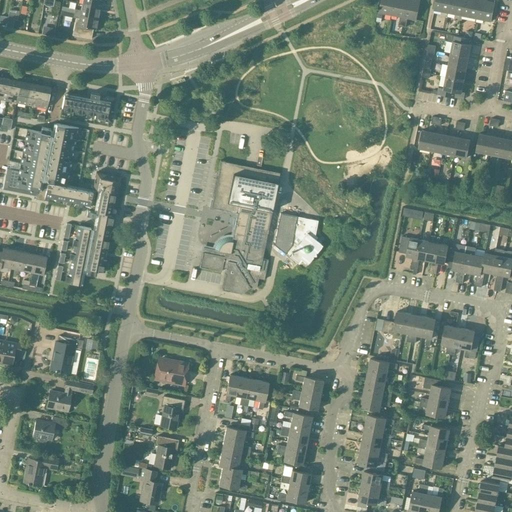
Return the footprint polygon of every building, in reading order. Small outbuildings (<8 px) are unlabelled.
[(50,17),(57,19),(60,2),(54,0),(43,0),(43,4),(45,5),(46,6),(50,7),(51,6),(53,6),(50,17)] [(392,15),(394,0),(381,0),(379,12),(377,12),(376,17),(382,18),(383,13),(392,15)] [(402,27),(407,0),(394,0),(392,15),(400,17),(398,26),(402,27)] [(417,20),(420,2),(409,0),(407,0),(402,27),(406,27),(407,18),(417,20)] [(448,13),(448,11),(450,0),(435,0),(434,8),(440,9),(440,12),(448,13)] [(462,16),(463,13),(465,0),(450,0),(448,11),(454,12),(454,14),(462,16)] [(476,19),(476,16),(479,0),(465,0),(463,13),(469,15),(468,17),(476,19)] [(482,20),(490,22),(494,3),(487,1),(486,0),(479,0),(476,16),(483,18),(482,20)] [(61,11),(97,18),(100,8),(82,4),(81,10),(75,9),(68,8),(68,10),(61,8),(61,11)] [(72,35),(91,39),(91,36),(93,28),(95,29),(97,18),(61,11),(60,15),(65,16),(75,18),(72,35)] [(19,18),(16,29),(26,31),(27,26),(25,25),(26,19),(19,18)] [(12,29),(14,20),(7,19),(7,23),(6,28),(12,29)] [(452,42),(450,53),(469,57),(471,45),(468,44),(469,39),(460,37),(448,34),(447,41),(452,42)] [(448,65),(467,69),(469,57),(450,53),(448,65)] [(445,77),(464,80),(467,69),(448,65),(445,77)] [(433,93),(454,98),(455,97),(454,97),(455,92),(462,93),(464,80),(445,77),(443,89),(439,88),(438,91),(434,90),(433,93)] [(0,99),(6,101),(10,80),(0,78),(0,99)] [(6,101),(16,103),(20,82),(10,80),(6,101)] [(16,103),(26,105),(30,84),(20,82),(16,103)] [(26,105),(36,107),(40,86),(30,84),(26,105)] [(36,107),(46,109),(50,88),(40,86),(36,107)] [(502,101),(511,103),(511,92),(505,91),(502,101)] [(94,119),(111,122),(113,106),(114,106),(115,98),(99,95),(100,94),(91,92),(90,98),(98,99),(97,102),(64,96),(61,108),(95,114),(94,119)] [(1,129),(10,131),(12,120),(3,118),(3,119),(1,129)] [(78,204),(89,206),(92,192),(67,187),(78,128),(56,124),(54,130),(41,128),(40,132),(27,130),(25,141),(22,152),(20,163),(19,169),(7,166),(2,190),(37,197),(37,195),(44,196),(44,199),(78,205),(78,204)] [(418,149),(430,151),(434,133),(422,130),(418,149)] [(430,151),(442,153),(446,135),(434,133),(430,151)] [(475,152),(487,154),(491,136),(479,133),(475,152)] [(442,153),(454,156),(458,137),(446,135),(442,153)] [(487,154),(499,157),(503,138),(491,136),(487,154)] [(454,156),(466,158),(470,140),(458,137),(454,156)] [(511,159),(511,154),(511,139),(503,138),(499,157),(511,159)] [(277,183),(279,173),(250,167),(245,166),(226,162),(221,161),(219,172),(211,208),(237,213),(236,219),(234,218),(233,221),(232,224),(235,225),(232,238),(230,238),(229,238),(227,238),(225,238),(224,239),(222,240),(221,240),(220,241),(219,242),(217,243),(216,245),(216,246),(215,248),(214,250),(203,247),(202,253),(199,267),(221,271),(222,267),(226,268),(222,290),(241,294),(257,282),(258,278),(264,279),(268,260),(262,259),(271,213),(277,183)] [(67,282),(79,285),(82,273),(94,275),(95,271),(104,272),(107,260),(102,260),(109,226),(111,215),(109,214),(113,193),(118,194),(121,178),(96,173),(92,193),(99,194),(96,212),(87,211),(86,216),(94,217),(92,228),(78,226),(67,282)] [(501,200),(504,187),(496,185),(493,198),(501,200)] [(316,241),(318,238),(315,236),(318,221),(298,217),(280,214),(276,235),(274,245),(286,255),(288,257),(297,264),(300,260),(304,263),(306,265),(308,263),(314,257),(316,257),(316,254),(321,248),(322,246),(320,245),(316,241)] [(470,228),(489,231),(490,223),(471,221),(470,228)] [(399,252),(407,254),(410,239),(402,237),(399,252)] [(410,239),(407,254),(406,257),(412,258),(411,266),(418,268),(418,264),(415,263),(419,241),(410,239)] [(419,259),(425,261),(429,242),(419,241),(415,263),(418,264),(419,259)] [(430,270),(437,271),(438,267),(434,267),(438,244),(429,242),(425,261),(431,262),(430,270)] [(434,267),(438,267),(439,263),(445,264),(448,246),(438,244),(434,267)] [(0,265),(11,267),(14,250),(4,248),(0,265)] [(497,291),(505,251),(495,249),(494,255),(490,273),(496,274),(495,280),(493,279),(491,289),(493,290),(497,291)] [(11,267),(21,270),(25,252),(14,250),(11,267)] [(460,276),(465,253),(455,251),(452,270),(458,271),(457,279),(463,280),(464,277),(460,276)] [(511,277),(511,251),(505,251),(497,291),(500,291),(504,276),(511,277)] [(21,270),(31,272),(35,254),(25,252),(21,270)] [(471,273),(475,255),(465,253),(460,276),(464,277),(465,272),(471,273)] [(479,280),(485,253),(484,253),(483,257),(475,255),(471,273),(477,275),(475,283),(482,284),(483,281),(479,280)] [(490,273),(494,255),(485,253),(479,280),(483,281),(484,272),(490,273)] [(31,272),(42,274),(46,257),(35,254),(31,272)] [(403,333),(407,314),(397,312),(395,322),(384,320),(381,331),(393,334),(393,331),(403,333)] [(411,343),(416,316),(407,314),(403,333),(408,334),(406,342),(411,343)] [(416,335),(422,336),(426,318),(416,316),(411,343),(415,343),(416,335)] [(425,345),(430,346),(432,338),(436,320),(426,318),(422,336),(427,337),(425,345)] [(450,354),(455,328),(445,326),(442,345),(447,346),(446,353),(450,354)] [(456,348),(461,349),(464,329),(455,328),(450,354),(454,355),(456,348)] [(465,358),(469,358),(471,350),(474,331),(464,329),(461,349),(466,350),(465,358)] [(50,369),(69,373),(74,348),(81,349),(83,341),(59,336),(58,342),(56,341),(50,369)] [(1,363),(12,365),(14,355),(24,357),(25,355),(26,351),(27,345),(6,341),(1,363)] [(397,360),(399,349),(392,347),(390,358),(397,360)] [(370,359),(368,369),(387,372),(388,368),(397,369),(397,364),(370,359)] [(154,380),(183,385),(187,363),(173,361),(173,363),(157,360),(154,380)] [(368,369),(366,378),(393,383),(394,379),(386,377),(387,372),(368,369)] [(280,383),(287,384),(289,373),(281,372),(280,383)] [(235,396),(239,377),(229,375),(226,394),(224,402),(229,403),(230,395),(235,396)] [(302,387),(321,391),(323,381),(304,378),(296,376),(295,380),(303,382),(302,387)] [(243,406),(248,379),(239,377),(235,396),(241,397),(239,405),(243,406)] [(393,387),(393,383),(366,378),(365,387),(384,391),(385,386),(393,387)] [(430,395),(449,398),(451,389),(439,386),(441,380),(425,378),(423,388),(431,389),(430,395)] [(249,399),(254,400),(258,381),(248,379),(243,406),(248,407),(249,399)] [(47,407),(68,411),(72,390),(91,394),(93,385),(66,380),(64,389),(65,389),(64,394),(50,391),(47,407)] [(258,409),(262,410),(264,402),(267,383),(258,381),(254,400),(259,401),(258,409)] [(145,395),(156,397),(158,390),(146,387),(145,395)] [(292,395),(319,400),(321,391),(302,387),(301,392),(293,390),(292,395)] [(365,387),(363,397),(390,402),(392,393),(384,391),(365,387)] [(298,406),(317,410),(319,400),(292,395),(291,399),(299,400),(298,406)] [(420,402),(447,408),(449,398),(430,395),(429,400),(421,398),(420,402)] [(159,426),(175,429),(179,409),(182,410),(184,400),(162,396),(161,405),(163,406),(159,426)] [(361,407),(380,410),(381,405),(389,406),(390,402),(363,397),(361,407)] [(426,414),(445,417),(447,408),(420,402),(419,407),(427,408),(426,414)] [(291,423),(310,427),(312,417),(284,411),(284,416),(292,418),(291,423)] [(394,420),(367,415),(365,425),(385,429),(386,423),(394,425),(394,420)] [(256,428),(258,420),(241,416),(240,424),(256,428)] [(40,442),(42,443),(44,443),(46,442),(47,441),(48,438),(52,439),(54,428),(64,430),(66,419),(53,417),(52,423),(36,420),(33,435),(39,437),(38,439),(39,441),(40,442)] [(280,431),(308,436),(310,427),(291,423),(290,427),(281,426),(280,431)] [(428,436),(448,440),(450,430),(422,424),(421,429),(429,431),(428,436)] [(365,425),(363,434),(391,440),(391,435),(384,434),(385,429),(365,425)] [(226,427),(224,437),(243,441),(244,436),(252,437),(253,433),(245,431),(226,427)] [(139,434),(151,436),(152,430),(140,428),(139,434)] [(287,442),(306,446),(308,436),(280,431),(280,435),(288,436),(287,442)] [(363,434),(361,444),(381,448),(382,442),(390,444),(391,440),(363,434)] [(154,466),(170,469),(174,449),(177,449),(179,440),(157,436),(155,445),(158,446),(154,466)] [(419,444),(446,449),(448,440),(428,436),(427,440),(420,439),(419,444)] [(224,437),(222,446),(249,452),(250,447),(242,446),(243,441),(224,437)] [(277,450),(304,455),(306,446),(287,442),(286,447),(278,445),(277,450)] [(361,444),(359,453),(387,458),(387,454),(380,452),(381,448),(361,444)] [(424,455),(444,459),(446,449),(419,444),(418,448),(426,449),(424,455)] [(511,448),(504,447),(504,446),(498,445),(496,456),(511,459),(511,448)] [(222,446),(220,456),(240,460),(241,455),(248,456),(249,452),(222,446)] [(283,461),(302,465),(304,455),(277,450),(276,453),(284,455),(283,461)] [(357,463),(377,467),(378,461),(386,462),(387,458),(359,453),(357,463)] [(23,482),(41,485),(44,468),(56,470),(59,459),(43,455),(42,461),(30,458),(27,469),(26,469),(23,482)] [(422,465),(442,468),(444,459),(424,455),(424,460),(416,458),(415,463),(422,465)] [(240,460),(220,456),(218,466),(222,466),(238,469),(240,460)] [(511,459),(496,456),(494,466),(511,469),(511,459)] [(122,465),(120,474),(136,476),(138,467),(122,465)] [(238,469),(222,466),(220,475),(240,479),(241,474),(248,476),(249,471),(238,469)] [(492,477),(511,480),(511,474),(511,469),(494,466),(492,477)] [(140,501),(155,504),(158,490),(160,491),(161,484),(155,482),(157,471),(142,468),(139,480),(144,481),(140,501)] [(414,468),(412,477),(424,479),(426,470),(414,468)] [(281,479),(309,485),(311,475),(291,471),(290,476),(282,474),(281,479)] [(364,472),(362,482),(390,487),(391,482),(382,480),(383,476),(364,472)] [(238,489),(245,491),(246,486),(239,484),(240,479),(220,475),(218,485),(238,489)] [(287,490),(307,494),(309,485),(281,479),(280,483),(288,485),(287,490)] [(481,480),(479,491),(505,496),(506,492),(498,491),(500,484),(481,480)] [(360,491),(379,495),(380,489),(389,491),(390,487),(362,482),(360,491)] [(409,510),(416,511),(418,511),(424,484),(419,483),(418,492),(413,491),(409,510)] [(418,511),(428,511),(432,495),(427,494),(429,485),(424,484),(418,511)] [(428,511),(438,511),(442,497),(443,488),(439,487),(437,496),(432,495),(428,511)] [(285,500),(305,504),(307,494),(287,490),(286,494),(278,493),(277,501),(285,502),(285,500)] [(377,504),(385,505),(386,500),(378,499),(379,495),(360,491),(358,501),(377,505),(377,504)] [(479,491),(477,501),(496,505),(497,499),(504,501),(505,496),(479,491)] [(477,501),(475,511),(476,511),(499,511),(494,511),(496,505),(477,501)] [(260,511),(261,504),(254,503),(253,511),(260,511)]
